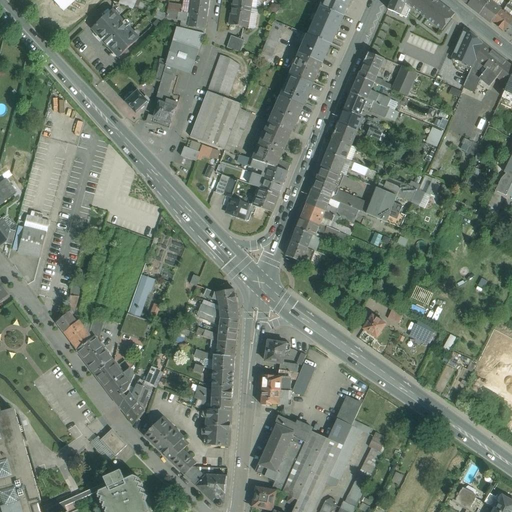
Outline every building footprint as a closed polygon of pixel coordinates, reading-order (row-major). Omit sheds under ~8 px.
[(190,14),(192,0),(183,0),(183,6),(182,13),(190,14)] [(210,1),(200,0),(192,0),(190,14),(207,17),(210,1)] [(252,0),(235,0),(234,7),(251,10),(252,0)] [(350,0),(323,0),(321,6),(322,7),(344,16),(350,0)] [(392,0),(388,10),(401,16),(401,15),(405,6),(406,4),(411,7),(416,0),(392,0)] [(455,14),(435,0),(416,0),(411,7),(442,30),(455,14)] [(489,1),(487,0),(471,0),(468,6),(479,15),(489,1)] [(498,8),(489,1),(479,15),(491,24),(493,22),(501,10),(498,8)] [(183,6),(169,4),(168,11),(182,13),(183,6)] [(409,10),(405,6),(401,15),(406,18),(409,10)] [(251,10),(234,7),(233,15),(232,15),(230,25),(238,27),(248,29),(251,10)] [(344,16),(322,7),(309,35),(331,44),(330,45),(331,45),(344,16)] [(511,22),(511,16),(504,10),(503,12),(501,10),(493,22),(495,24),(504,32),(511,22)] [(113,11),(93,29),(103,40),(102,40),(103,41),(108,46),(107,46),(108,47),(109,46),(119,57),(139,39),(113,11)] [(182,13),(168,11),(167,18),(181,20),(182,13)] [(189,27),(190,14),(182,13),(181,20),(182,21),(181,29),(188,30),(189,27)] [(207,17),(190,14),(189,27),(205,30),(207,17)] [(284,25),(274,21),(267,39),(277,44),(284,25)] [(200,48),(205,34),(188,30),(181,29),(177,28),(175,33),(190,38),(188,44),(200,48)] [(451,62),(471,71),(483,44),(465,29),(451,62)] [(190,38),(175,33),(166,65),(166,66),(177,69),(191,74),(200,48),(188,44),(190,38)] [(309,35),(308,35),(300,54),(322,63),(330,45),(331,44),(309,35)] [(245,41),(231,36),(227,48),(240,53),(245,41)] [(277,44),(267,39),(261,55),(271,59),(277,44)] [(511,66),(483,44),(471,71),(470,73),(481,77),(491,86),(497,78),(507,86),(511,75),(511,66)] [(385,60),(369,53),(359,77),(374,83),(383,87),(384,84),(385,82),(377,79),(385,60)] [(322,63),(300,54),(291,74),(313,84),(322,63)] [(230,59),(221,56),(208,92),(228,99),(239,66),(230,59)] [(166,65),(159,63),(154,81),(161,83),(166,66),(166,65)] [(161,83),(156,102),(159,103),(155,117),(154,117),(172,123),(178,104),(168,101),(170,95),(167,94),(171,80),(174,81),(177,69),(166,66),(161,83)] [(408,97),(418,74),(413,71),(402,67),(393,87),(392,90),(394,91),(403,95),(408,97)] [(481,77),(470,73),(464,88),(474,93),(481,77)] [(313,84),(291,74),(282,96),(304,106),(313,84)] [(511,75),(503,98),(511,102),(511,75)] [(374,83),(359,77),(352,93),(373,102),(377,103),(379,97),(370,93),(374,83)] [(383,90),(382,90),(379,97),(377,103),(387,107),(390,100),(393,94),(383,90)] [(396,111),(403,95),(394,91),(393,94),(390,100),(396,103),(393,110),(396,111)] [(138,92),(126,102),(136,113),(150,101),(148,99),(146,101),(138,92)] [(208,92),(190,137),(225,150),(240,109),(242,105),(228,99),(208,92)] [(373,102),(352,93),(344,110),(360,117),(360,116),(363,109),(369,112),(370,111),(373,102)] [(304,106),(282,96),(270,122),(292,132),(304,106)] [(390,100),(387,107),(390,109),(393,110),(396,103),(390,100)] [(377,103),(373,102),(370,111),(386,118),(388,114),(390,109),(387,107),(377,103)] [(240,109),(225,150),(233,153),(236,146),(237,147),(250,114),(240,109)] [(360,117),(344,110),(339,124),(358,132),(363,118),(360,116),(360,117)] [(396,111),(393,110),(391,116),(388,114),(386,118),(395,122),(399,112),(396,111)] [(155,117),(149,115),(146,122),(147,123),(148,124),(150,124),(152,124),(153,123),(170,129),(172,123),(154,117),(155,117)] [(433,126),(444,129),(446,121),(435,118),(433,126)] [(270,122),(253,160),(255,161),(288,172),(290,165),(280,160),(292,132),(270,122)] [(358,132),(339,124),(333,139),(352,147),(358,132)] [(436,147),(442,132),(431,127),(424,142),(436,147)] [(382,134),(370,129),(367,136),(380,141),(382,136),(382,134)] [(380,141),(367,136),(364,142),(377,148),(380,141)] [(352,147),(333,139),(327,153),(346,161),(352,147)] [(199,152),(184,147),(181,156),(196,162),(199,152)] [(346,161),(327,153),(322,165),(341,173),(345,164),(347,165),(350,166),(351,163),(346,161)] [(253,160),(247,158),(244,165),(252,168),(255,161),(253,160)] [(288,172),(255,161),(252,168),(266,173),(265,178),(283,184),(288,172)] [(368,170),(351,163),(350,166),(349,167),(366,175),(368,170)] [(202,171),(207,175),(212,169),(208,165),(202,171)] [(341,173),(322,165),(317,179),(336,187),(341,173)] [(511,176),(506,174),(501,179),(495,191),(506,196),(511,184),(511,176)] [(238,181),(222,175),(216,192),(232,198),(238,181)] [(426,198),(429,198),(437,181),(426,176),(419,191),(415,200),(420,202),(423,197),(426,198)] [(263,182),(249,177),(247,184),(261,189),(263,182)] [(283,184),(265,178),(263,182),(261,189),(260,189),(279,195),(283,184)] [(411,187),(388,178),(383,190),(383,191),(397,197),(412,203),(413,203),(415,200),(419,191),(418,190),(411,188),(411,187)] [(5,179),(0,182),(0,197),(3,202),(15,194),(5,179)] [(336,187),(317,179),(312,191),(331,199),(336,187)] [(345,190),(336,187),(331,199),(334,200),(334,201),(340,203),(352,208),(356,199),(344,194),(345,190)] [(397,197),(383,191),(383,190),(377,188),(371,205),(367,215),(372,217),(401,228),(409,210),(409,209),(394,203),(397,197)] [(279,195),(260,189),(254,206),(257,207),(272,213),(279,195)] [(331,199),(312,191),(307,204),(335,216),(360,227),(364,217),(338,207),(337,209),(328,206),(331,199)] [(495,191),(488,207),(493,209),(499,212),(506,196),(495,191)] [(429,198),(426,198),(423,197),(420,202),(415,200),(413,203),(412,203),(409,209),(409,210),(416,213),(419,206),(424,208),(429,198)] [(232,198),(229,207),(239,210),(242,202),(232,198)] [(371,205),(356,199),(352,208),(367,215),(371,205)] [(254,206),(242,202),(239,210),(248,213),(249,211),(252,212),(255,211),(257,207),(254,206)] [(352,208),(340,203),(338,207),(364,217),(371,220),(372,217),(367,215),(352,208)] [(335,216),(307,204),(302,217),(321,225),(323,218),(332,222),(335,216)] [(499,212),(493,209),(490,216),(495,219),(499,212)] [(50,221),(26,215),(23,227),(47,233),(50,221)] [(321,225),(302,217),(297,229),(316,237),(321,225)] [(371,220),(364,217),(360,227),(367,229),(371,220)] [(0,219),(0,246),(4,243),(6,242),(9,230),(1,219),(0,219)] [(23,227),(17,252),(40,258),(47,234),(47,233),(23,227)] [(340,232),(328,227),(325,234),(337,239),(340,233),(340,232)] [(352,231),(342,227),(340,232),(350,236),(352,231)] [(316,237),(297,229),(292,243),(308,249),(311,242),(318,245),(320,238),(316,237)] [(9,230),(6,242),(4,243),(11,245),(15,231),(9,230)] [(346,235),(340,233),(337,239),(343,242),(346,235)] [(308,249),(292,243),(287,256),(303,263),(306,255),(310,257),(316,259),(319,253),(317,253),(317,252),(308,249)] [(329,247),(321,244),(317,252),(317,253),(319,253),(326,256),(327,251),(329,247)] [(191,274),(187,283),(195,286),(199,277),(191,274)] [(142,278),(129,315),(134,316),(135,315),(138,307),(137,306),(143,290),(151,292),(154,282),(142,278)] [(72,285),(71,296),(79,299),(82,287),(72,285)] [(235,291),(217,294),(207,290),(204,296),(219,301),(220,307),(238,306),(235,291)] [(70,312),(57,323),(64,333),(77,322),(72,315),(74,313),(79,299),(71,296),(70,312)] [(238,306),(220,307),(220,313),(203,306),(200,311),(207,314),(221,320),(239,322),(238,306)] [(397,323),(401,315),(390,310),(386,318),(397,323)] [(239,322),(221,320),(207,314),(200,311),(198,317),(218,325),(220,326),(220,331),(238,332),(239,322)] [(84,326),(79,320),(77,322),(64,333),(78,351),(92,340),(90,335),(90,334),(95,316),(88,314),(84,326)] [(129,315),(128,314),(126,319),(132,322),(128,335),(143,340),(149,324),(139,321),(140,318),(134,316),(129,315)] [(105,319),(95,316),(90,334),(90,335),(92,340),(95,337),(97,336),(100,336),(105,319)] [(386,325),(373,316),(370,320),(368,319),(364,325),(366,326),(364,330),(377,338),(386,325)] [(132,322),(126,319),(121,333),(128,335),(132,322)] [(436,329),(419,320),(417,325),(434,334),(436,329)] [(417,325),(416,324),(410,336),(428,346),(434,334),(417,325)] [(238,332),(220,331),(219,335),(216,335),(205,331),(203,337),(214,341),(219,342),(236,344),(238,332)] [(449,351),(455,337),(449,334),(442,348),(449,351)] [(114,362),(95,337),(92,340),(78,351),(96,375),(114,362)] [(126,351),(128,339),(120,338),(118,350),(126,351)] [(291,345),(269,341),(265,362),(280,364),(283,365),(283,363),(286,348),(290,348),(291,345)] [(236,344),(219,342),(218,353),(214,353),(214,356),(235,358),(236,344)] [(205,353),(197,350),(195,356),(203,359),(205,353)] [(214,356),(213,356),(205,353),(203,359),(212,361),(215,359),(214,370),(234,372),(235,358),(214,356)] [(306,355),(301,353),(297,363),(299,365),(302,366),(303,364),(306,355)] [(124,375),(114,362),(96,375),(120,408),(127,397),(125,394),(129,391),(133,379),(135,376),(130,370),(124,375)] [(299,366),(283,363),(283,365),(280,364),(279,370),(290,372),(298,373),(299,366)] [(205,367),(196,364),(194,371),(202,374),(205,367)] [(302,366),(299,365),(299,366),(298,373),(299,373),(297,379),(291,378),(290,392),(291,392),(303,397),(315,369),(303,364),(302,366)] [(138,402),(126,416),(133,425),(144,411),(149,399),(146,398),(150,391),(151,391),(160,371),(151,368),(147,377),(146,382),(145,384),(144,387),(138,402)] [(234,372),(214,370),(213,387),(233,388),(234,372)] [(274,377),(264,376),(263,390),(281,391),(282,378),(274,378),(274,377)] [(289,378),(282,378),(281,391),(281,392),(290,392),(291,378),(289,378)] [(133,379),(129,391),(129,392),(132,391),(137,380),(133,379)] [(138,385),(133,396),(130,393),(127,397),(120,408),(126,416),(138,402),(144,387),(138,385)] [(233,388),(213,387),(213,392),(198,387),(197,390),(199,391),(198,393),(213,398),(232,399),(233,388)] [(281,391),(263,390),(262,405),(272,406),(272,405),(280,405),(280,400),(288,400),(291,392),(281,392),(281,391)] [(232,399),(213,398),(198,393),(196,392),(195,396),(194,398),(204,401),(202,406),(208,408),(211,410),(232,411),(232,399)] [(288,400),(280,400),(280,405),(291,406),(291,392),(288,400)] [(362,405),(347,398),(337,420),(352,427),(352,426),(362,405)] [(232,411),(211,410),(208,408),(205,446),(229,447),(232,411)] [(47,511),(46,510),(73,498),(71,494),(36,509),(35,504),(39,503),(12,409),(0,412),(0,511),(47,511)] [(297,425),(279,417),(275,426),(277,427),(257,473),(276,482),(276,481),(286,486),(311,431),(311,432),(313,429),(298,422),(297,425)] [(184,438),(163,418),(157,424),(155,422),(149,428),(151,430),(145,436),(185,475),(193,468),(197,464),(183,451),(187,446),(182,441),(184,438)] [(352,427),(337,420),(328,439),(343,446),(352,427)] [(343,446),(329,476),(339,480),(362,431),(352,426),(352,427),(343,446)] [(112,430),(102,440),(99,437),(91,442),(107,463),(116,457),(127,446),(112,430)] [(286,486),(282,494),(292,498),(299,501),(327,439),(311,432),(311,431),(286,486)] [(372,448),(345,503),(356,508),(387,443),(374,437),(369,447),(372,448)] [(328,439),(327,439),(299,501),(294,511),(293,511),(312,511),(329,476),(343,446),(328,439)] [(185,475),(197,486),(205,478),(202,476),(198,472),(193,468),(185,475)] [(214,468),(201,468),(200,470),(198,472),(202,476),(205,478),(207,476),(213,476),(214,468)] [(134,476),(126,480),(121,471),(105,478),(107,483),(109,488),(100,492),(99,496),(103,497),(101,501),(105,503),(104,507),(108,509),(106,511),(150,511),(146,501),(145,502),(144,500),(146,495),(142,493),(144,489),(139,488),(141,483),(137,482),(139,478),(134,476)] [(395,472),(391,481),(399,485),(403,476),(395,472)] [(213,476),(207,476),(205,478),(197,486),(218,507),(224,505),(227,477),(213,476)] [(286,486),(276,481),(276,482),(272,490),(278,491),(282,494),(286,486)] [(73,498),(46,510),(47,511),(68,511),(66,506),(99,492),(100,492),(109,488),(107,483),(73,498)] [(272,490),(256,487),(252,508),(274,511),(278,491),(272,490)] [(474,511),(481,501),(459,489),(452,502),(467,510),(469,511),(474,511)] [(414,492),(409,490),(405,497),(407,497),(405,501),(409,503),(414,492)] [(511,511),(511,501),(502,496),(495,509),(500,511),(511,511)] [(328,511),(331,499),(323,497),(319,511),(328,511)] [(397,497),(391,509),(397,511),(402,500),(397,497)] [(299,501),(292,498),(287,508),(294,511),(299,501)] [(345,503),(344,502),(339,511),(353,511),(356,508),(345,503)]
